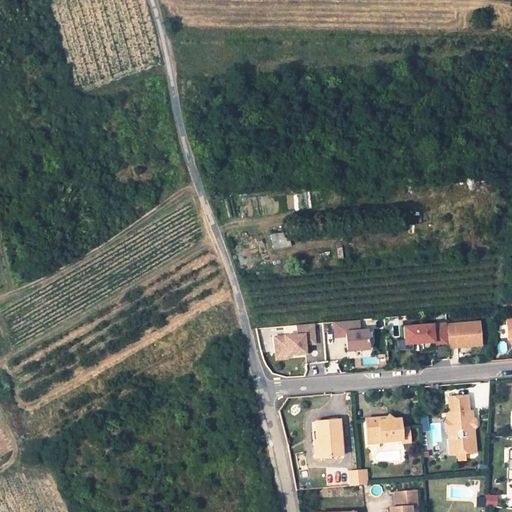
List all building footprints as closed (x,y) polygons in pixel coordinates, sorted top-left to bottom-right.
[(58,253),(61,262),(67,259),(64,250),(58,253)] [(333,339),(345,338),(346,353),(366,351),(365,333),(358,333),(357,322),(332,324),(333,339)] [(479,322),(445,325),(446,334),(447,348),(447,350),(481,347),(479,322)] [(403,328),(405,345),(422,344),(433,343),(432,335),(446,334),(445,325),(403,328)] [(285,328),(286,338),(273,339),(274,348),(284,347),(285,353),(303,352),(303,342),(313,342),(311,326),(285,328)] [(433,343),(422,344),(422,350),(430,349),(430,346),(433,346),(434,349),(447,348),(446,334),(432,335),(433,343)] [(284,347),(274,348),(274,357),(285,356),(285,353),(284,347)] [(0,390),(2,394),(10,389),(9,387),(5,379),(0,381),(0,390)] [(453,438),(454,453),(475,452),(474,434),(471,431),(476,426),(476,420),(473,418),(473,411),(469,411),(468,395),(449,397),(450,413),(447,413),(447,420),(445,422),(445,427),(451,432),(449,434),(449,438),(453,438)] [(380,437),(380,442),(402,441),(402,442),(410,442),(409,427),(401,427),(400,420),(393,420),(389,416),(385,421),(379,421),(379,418),(366,420),(367,438),(380,437)] [(320,439),(321,455),(341,454),(339,418),(316,420),(317,439),(320,439)] [(348,469),(349,485),(358,485),(357,468),(348,469)] [(357,468),(358,485),(362,484),(367,484),(367,468),(357,468)] [(410,511),(410,505),(416,505),(415,490),(396,492),(396,507),(389,507),(389,511),(410,511)]
